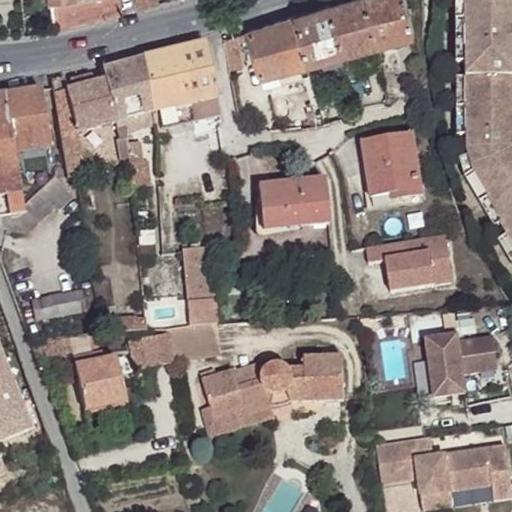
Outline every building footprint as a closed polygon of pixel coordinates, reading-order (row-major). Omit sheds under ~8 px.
[(55,28),(122,12),(120,4),(93,10),(90,0),(60,0),(53,1),(52,18),(55,28)] [(120,4),(118,0),(90,0),(93,10),(120,4)] [(375,45),(364,0),(346,0),(329,5),(340,54),(375,45)] [(405,0),(364,0),(375,45),(414,34),(405,0)] [(511,132),(511,0),(455,0),(452,142),(461,142),(460,160),(462,164),(470,181),(502,230),(498,232),(506,244),(511,252),(511,152),(511,151),(511,132)] [(340,54),(329,5),(294,15),(307,63),(340,54)] [(260,75),(307,63),(294,15),(248,30),(260,75)] [(224,38),(229,70),(245,67),(238,33),(224,38)] [(205,45),(178,50),(188,106),(215,99),(205,45)] [(139,59),(101,69),(104,81),(115,122),(117,128),(127,127),(126,134),(153,126),(151,114),(156,113),(188,106),(178,50),(139,59)] [(310,74),(307,63),(260,75),(263,86),(310,74)] [(65,78),(52,81),(55,106),(69,103),(66,91),(68,90),(65,78)] [(104,81),(68,90),(66,91),(69,103),(77,132),(115,122),(104,81)] [(51,149),(41,89),(4,95),(14,154),(51,149)] [(0,95),(0,226),(11,232),(8,217),(22,205),(14,154),(4,95),(0,95)] [(188,106),(192,123),(218,116),(215,99),(188,106)] [(77,132),(69,103),(55,106),(60,136),(73,133),(77,132)] [(188,106),(156,113),(160,132),(192,124),(192,123),(188,106)] [(126,134),(127,127),(117,128),(119,141),(116,141),(118,156),(128,154),(126,144),(126,141),(126,134)] [(60,136),(63,159),(73,157),(75,174),(76,178),(81,176),(73,133),(60,136)] [(393,205),(426,200),(415,138),(363,145),(368,181),(372,202),(392,199),(393,205)] [(128,154),(129,164),(141,163),(139,143),(126,144),(128,154)] [(22,205),(55,177),(53,161),(51,149),(14,154),(22,205)] [(129,165),(132,188),(150,186),(147,162),(141,163),(129,164),(129,165)] [(470,181),(462,164),(453,168),(462,188),(493,235),(498,232),(502,230),(470,181)] [(73,200),(55,177),(22,205),(8,217),(11,232),(29,234),(60,207),(62,210),(73,200)] [(329,225),(325,179),(265,186),(266,200),(259,201),(263,227),(281,225),(282,229),(329,225)] [(426,207),(426,200),(393,205),(392,199),(372,202),(368,181),(364,181),(370,215),(426,207)] [(266,200),(265,186),(258,186),(259,201),(266,200)] [(448,222),(453,238),(461,237),(464,236),(458,217),(448,222)] [(158,246),(157,231),(141,233),(142,247),(158,246)] [(388,277),(391,295),(452,286),(447,239),(367,250),(369,265),(386,264),(392,262),(394,271),(388,277)] [(511,269),(511,252),(506,244),(498,249),(511,269)] [(217,325),(209,251),(183,253),(190,327),(217,325)] [(93,313),(89,291),(33,302),(38,324),(93,313)] [(148,332),(146,320),(139,320),(139,318),(119,319),(120,334),(148,332)] [(219,357),(215,327),(183,329),(183,330),(190,362),(219,357)] [(188,361),(183,330),(166,334),(172,364),(188,361)] [(172,364),(166,334),(130,340),(135,370),(172,364)] [(97,357),(96,338),(74,340),(75,353),(73,353),(76,370),(80,370),(79,364),(94,362),(94,358),(97,357)] [(74,340),(30,342),(35,358),(73,353),(75,353),(74,340)] [(458,340),(426,344),(434,403),(465,398),(463,379),(498,374),(494,341),(458,346),(458,340)] [(271,407),(274,402),(274,394),(277,395),(284,393),(290,402),(345,399),(343,356),(305,358),(304,368),(288,370),(285,368),(278,366),(271,368),(265,374),(263,381),(262,381),(242,386),(236,371),(219,375),(203,380),(213,408),(215,418),(243,410),(245,415),(271,407)] [(106,357),(97,357),(94,358),(94,362),(79,364),(80,370),(76,370),(85,413),(127,406),(119,364),(108,365),(106,357)] [(0,473),(4,472),(0,461),(0,439),(27,429),(15,399),(18,397),(13,383),(9,384),(0,361),(0,473)] [(262,381),(256,364),(236,371),(242,386),(262,381)] [(203,380),(219,375),(218,369),(201,374),(203,380)] [(206,410),(214,436),(279,418),(274,402),(271,407),(245,415),(243,410),(215,418),(213,408),(206,410)] [(420,492),(423,511),(439,511),(453,510),(451,496),(493,490),(494,505),(511,502),(511,491),(507,451),(434,461),(431,441),(377,448),(382,487),(419,482),(424,482),(425,492),(420,492)]
